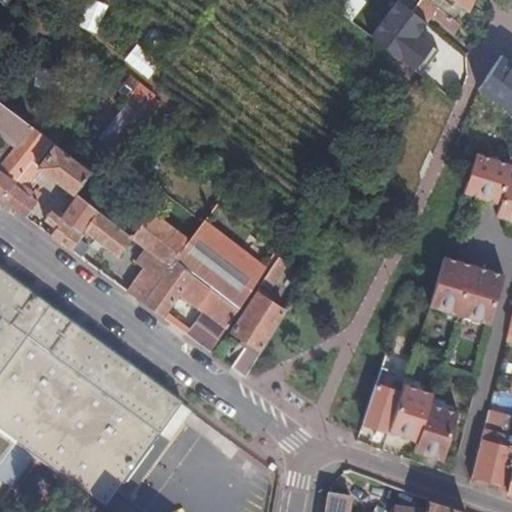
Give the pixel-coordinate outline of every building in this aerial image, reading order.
[(429,51),(362,0),(347,0),(338,12),(420,74),(429,51)] [(398,0),(412,10),(419,0),(398,0)] [(455,33),(461,25),(452,18),(429,0),(419,0),(412,10),(427,22),(432,15),(455,33)] [(429,0),(452,18),(461,6),(467,12),(472,0),(429,0)] [(115,113),(98,99),(78,123),(105,145),(135,109),(145,117),(160,100),(127,72),(113,88),(127,99),(115,113)] [(0,101),(0,134),(15,146),(31,125),(0,101)] [(73,193),(74,192),(90,170),(54,143),(38,164),(32,159),(48,138),(31,125),(15,146),(10,153),(0,166),(0,198),(26,218),(38,201),(37,200),(40,196),(28,187),(40,169),(73,193)] [(0,166),(10,153),(0,145),(0,166)] [(470,172),(464,194),(501,206),(498,217),(511,221),(511,169),(511,166),(511,156),(499,153),(496,162),(475,156),(470,172)] [(98,211),(77,194),(61,217),(51,210),(44,220),(51,225),(46,232),(72,251),(79,240),(85,231),(98,211)] [(119,255),(133,237),(132,236),(98,211),(85,231),(119,255)] [(133,237),(147,248),(170,266),(173,261),(188,241),(150,212),(132,236),(133,237)] [(210,289),(197,307),(203,311),(186,335),(210,352),(264,269),(202,221),(188,241),(173,261),(210,289)] [(72,251),(82,258),(89,247),(79,240),(72,251)] [(143,268),(127,291),(144,303),(170,266),(147,248),(135,263),(143,268)] [(278,257),(261,284),(270,290),(288,263),(278,257)] [(504,276),(446,258),(434,296),(431,307),(490,325),(504,276)] [(180,294),(197,307),(210,289),(173,261),(170,266),(144,303),(168,321),(171,317),(166,313),(180,294)] [(0,434),(16,446),(105,511),(132,474),(182,406),(120,361),(0,273),(0,434)] [(255,293),(266,299),(269,294),(258,288),(255,293)] [(285,312),(266,299),(255,293),(231,330),(248,341),(231,367),(245,377),(247,375),(285,312)] [(398,376),(393,390),(403,393),(405,384),(407,379),(398,376)] [(403,393),(390,433),(418,442),(415,452),(442,460),(457,411),(430,403),(433,393),(405,384),(403,393)] [(403,393),(393,390),(377,385),(364,424),(390,433),(403,393)] [(511,418),(489,412),(473,475),(488,480),(486,486),(507,493),(511,466),(511,439),(511,434),(511,418)] [(0,506),(13,489),(0,480),(0,467),(16,446),(0,434),(0,506)] [(488,480),(473,475),(472,481),(486,486),(488,480)] [(348,511),(350,502),(331,499),(328,511),(348,511)]
